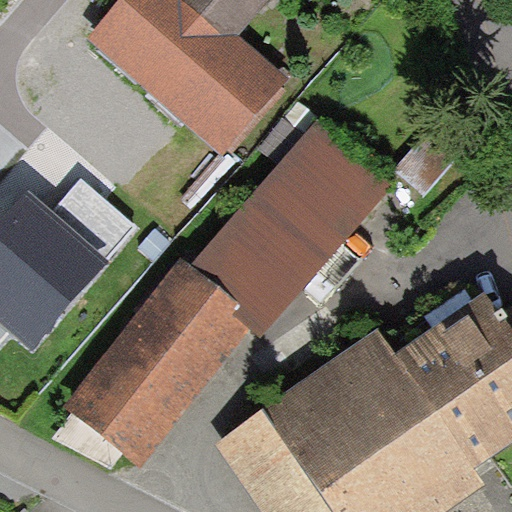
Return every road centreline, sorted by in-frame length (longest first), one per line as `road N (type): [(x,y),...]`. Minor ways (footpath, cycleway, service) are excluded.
road 1 (unknown): [(143,511),(236,398),(304,343),(417,291),(511,232)]
road 2 (residential): [(511,224),(464,0)]
road 3 (residential): [(134,511),(0,444)]
